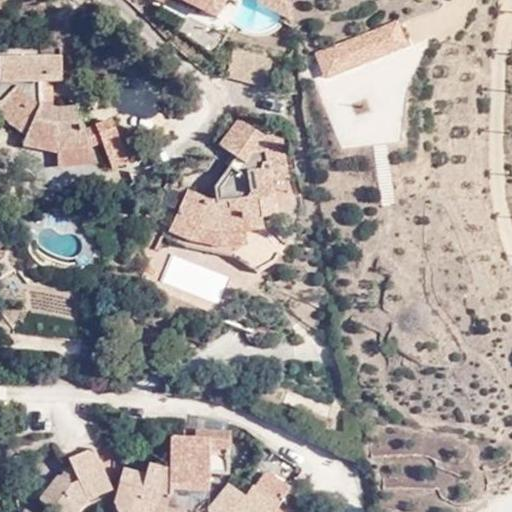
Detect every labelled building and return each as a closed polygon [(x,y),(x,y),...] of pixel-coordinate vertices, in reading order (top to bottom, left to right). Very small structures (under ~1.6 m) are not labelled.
[(166,0),(214,24),(226,0),(146,0),(162,8),(165,0),(166,0)] [(286,0),(256,0),(254,5),(290,24),(286,0)] [(398,23),(317,54),(327,79),(408,47),(398,23)] [(264,80),(272,54),(230,45),(223,69),(264,80)] [(20,148),(55,155),(90,152),(74,109),(58,110),(39,105),(39,82),(59,82),(59,58),(0,58),(0,109),(8,118),(6,121),(24,134),(20,148)] [(291,88),(290,76),(282,77),(282,89),(291,88)] [(218,236),(244,234),(261,230),(258,202),(273,199),(271,181),(286,178),(279,135),(262,138),(236,120),(218,148),(228,156),(234,160),(227,170),(211,190),(213,202),(206,202),(184,191),(172,220),(193,230),(218,236)] [(90,152),(55,155),(56,170),(95,166),(90,152)] [(234,160),(228,156),(222,166),(227,170),(234,160)] [(245,248),(244,234),(218,236),(193,230),(172,220),(166,234),(186,244),(221,251),(245,248)] [(96,417),(97,407),(83,406),(82,412),(96,417)] [(114,504),(118,509),(119,511),(206,511),(202,508),(198,511),(193,511),(179,506),(180,495),(208,496),(209,479),(228,478),(229,434),(195,433),(195,441),(182,442),(170,441),(169,472),(148,468),(145,475),(123,471),(114,504)] [(182,433),(182,442),(195,441),(195,433),(182,433)] [(63,483),(58,479),(56,478),(36,504),(46,511),(75,511),(83,502),(86,507),(110,494),(90,451),(65,463),(67,467),(70,473),(63,483)] [(266,475),(290,491),(300,475),(277,460),(266,475)] [(67,467),(58,479),(63,483),(70,473),(67,467)] [(275,511),(290,491),(266,475),(254,490),(251,489),(244,500),(228,488),(208,511),(275,511)]
